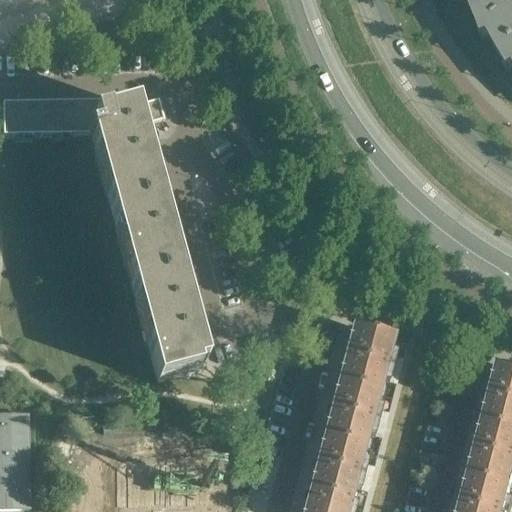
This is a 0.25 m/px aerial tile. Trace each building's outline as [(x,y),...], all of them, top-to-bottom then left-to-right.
[(511,43),(511,3),(510,0),(466,0),(479,31),(483,29),(498,55),(511,43)] [(511,43),(498,55),(503,63),(507,61),(511,67),(511,43)] [(204,349),(149,144),(144,127),(148,126),(143,106),(121,112),(119,106),(119,105),(88,106),(3,107),(1,107),(1,108),(0,107),(0,114),(2,114),(2,139),(87,138),(88,142),(91,141),(156,385),(197,374),(192,352),(204,349)] [(351,332),(337,386),(377,396),(380,382),(384,369),(387,358),(391,342),(371,337),(351,332)] [(384,369),(380,382),(396,386),(399,373),(402,362),(387,358),(384,369)] [(491,403),(485,425),(511,431),(511,373),(499,370),(493,394),(489,393),(486,402),(491,403)] [(337,386),(323,440),(362,451),(366,436),(373,412),(377,396),(337,386)] [(373,412),(366,436),(382,440),(388,416),(373,412)] [(0,511),(29,511),(27,419),(0,419),(0,511)] [(476,457),(471,479),(510,490),(511,482),(511,431),(485,425),(479,448),(474,447),(472,456),(476,457)] [(323,440),(308,495),(348,505),(352,490),(358,466),(362,451),(323,440)] [(358,466),(352,490),(367,495),(374,470),(358,466)] [(213,511),(213,468),(85,471),(86,511),(213,511)] [(462,511),(461,511),(504,511),(506,505),(510,490),(471,479),(464,502),(460,501),(458,510),(462,511)] [(308,495),(303,511),(346,511),(348,505),(308,495)]
